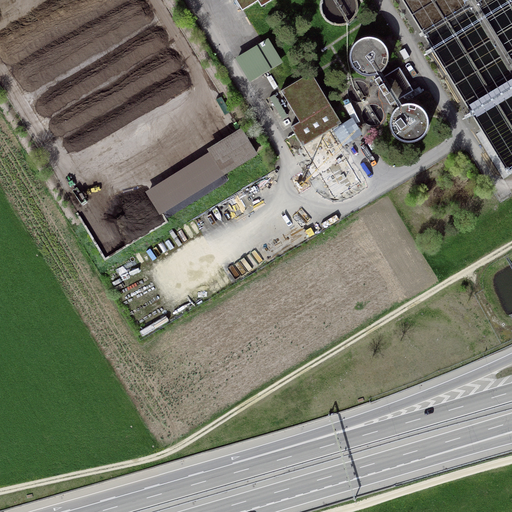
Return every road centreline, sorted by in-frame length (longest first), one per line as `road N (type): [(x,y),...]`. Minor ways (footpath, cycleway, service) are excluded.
road 1 (track): [(511,243),(161,453),(0,492)]
road 2 (motorway): [(207,511),(429,447)]
road 3 (motorway): [(317,447),(99,511)]
road 4 (unknown): [(200,0),(312,197)]
road 5 (motorway): [(511,357),(317,447)]
road 6 (motorway): [(511,392),(317,447)]
road 7 (track): [(340,511),(511,461)]
road 8 (unknown): [(160,0),(221,108)]
